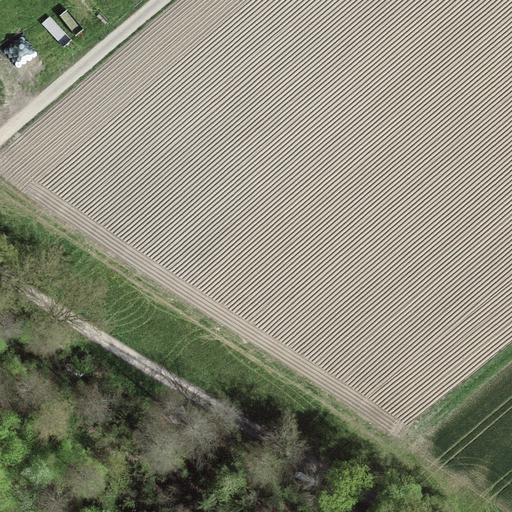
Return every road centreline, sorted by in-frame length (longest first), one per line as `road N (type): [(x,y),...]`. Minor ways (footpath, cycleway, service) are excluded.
road 1 (track): [(379,511),(0,263)]
road 2 (unclassified): [(0,136),(159,0)]
